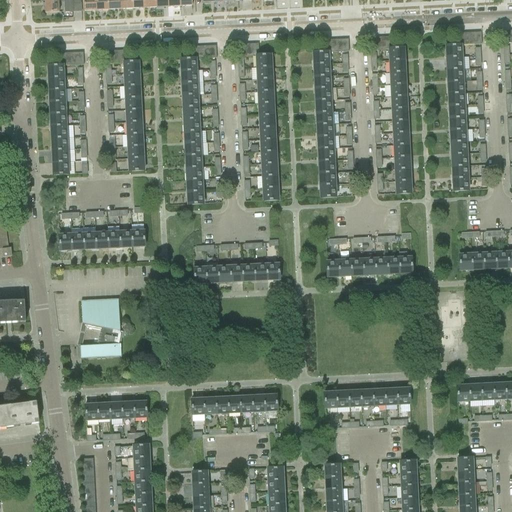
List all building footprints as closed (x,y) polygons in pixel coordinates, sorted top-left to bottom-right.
[(58,0),(45,1),(45,13),(59,12),(58,0)] [(73,0),(68,0),(69,13),(81,12),(80,0),(73,0)] [(97,11),(96,0),(83,0),(84,11),(97,11)] [(107,0),(96,0),(97,11),(108,10),(107,0)] [(119,0),(107,0),(108,10),(120,10),(119,0)] [(119,0),(120,10),(132,9),(131,0),(119,0)] [(131,0),(132,9),(144,8),(143,0),(131,0)] [(155,0),(143,0),(144,8),(156,8),(155,0)] [(445,46),(446,59),(461,58),(460,46),(456,46),(445,46)] [(389,61),(389,62),(404,61),(403,61),(403,49),(403,48),(391,49),(389,49),(389,50),(390,61),(389,61)] [(313,53),(313,66),(329,65),(328,53),(328,52),(324,53),(313,53)] [(257,68),(256,68),(271,68),(270,56),(271,56),(271,55),(259,56),(256,56),(257,68)] [(446,59),(446,71),(462,70),(461,58),(446,59)] [(180,60),(181,72),(196,71),(196,60),(196,59),(191,59),(180,60)] [(390,73),(390,74),(404,73),(403,61),(404,61),(389,62),(390,62),(390,73)] [(125,75),(124,75),(139,74),(138,74),(138,62),(126,63),(124,63),(125,75)] [(313,66),(314,78),(329,77),(329,65),(313,66)] [(48,66),(48,79),(64,78),(63,66),(59,66),(48,66)] [(271,68),(256,68),(256,69),(257,69),(258,80),(257,80),(257,81),(272,80),(272,79),(271,79),(271,68)] [(446,71),(447,83),(462,82),(462,70),(446,71)] [(181,72),(181,84),(197,83),(196,71),(181,72)] [(390,85),(390,86),(405,85),(404,85),(404,73),(390,74),(391,85),(390,85)] [(139,74),(124,75),(125,75),(125,87),(139,86),(138,75),(139,75),(139,74)] [(314,78),(314,90),(330,89),(329,77),(314,78)] [(48,79),(49,91),(64,90),(64,78),(48,79)] [(272,80),(257,81),(258,81),(258,92),(258,93),(272,92),(271,80),(272,80)] [(447,83),(448,95),(463,94),(462,82),(447,83)] [(181,84),(182,96),(198,96),(197,83),(181,84)] [(391,98),(406,97),(405,97),(404,85),(405,85),(390,86),(391,86),(392,98),(391,98)] [(139,86),(125,87),(125,88),(126,99),(125,99),(139,98),(139,87),(140,87),(140,86),(139,86)] [(314,90),(315,102),(330,101),(330,89),(314,90)] [(49,91),(49,103),(65,102),(64,90),(49,91)] [(272,92),(258,93),(259,104),(258,104),(258,105),(273,104),(272,104),(272,92)] [(448,95),(448,107),(464,106),(463,94),(448,95)] [(182,96),(183,108),(198,108),(198,96),(182,96)] [(391,110),(406,109),(405,109),(405,98),(406,98),(406,97),(391,98),(392,110),(391,110)] [(139,98),(125,99),(125,100),(126,100),(127,111),(126,111),(140,110),(140,99),(140,98),(139,98)] [(315,102),(316,114),(331,113),(330,101),(315,102)] [(49,103),(50,115),(65,114),(65,102),(49,103)] [(273,104),(258,105),(259,105),(259,116),(259,117),(274,116),(273,116),(273,104)] [(448,107),(449,119),(464,119),(464,106),(448,107)] [(183,108),(183,121),(199,120),(198,108),(183,108)] [(392,122),(407,121),(406,121),(406,110),(406,109),(391,110),(391,111),(392,110),(393,122),(392,122)] [(140,110),(126,111),(126,112),(127,112),(127,123),(141,122),(140,111),(141,111),(141,110),(140,110)] [(316,114),(316,126),(332,125),(331,113),(316,114)] [(50,115),(51,127),(66,126),(65,114),(50,115)] [(274,116),(259,117),(260,129),(259,129),(274,128),(273,116),(274,116)] [(449,119),(449,131),(465,131),(464,119),(449,119)] [(183,121),(184,133),(199,132),(199,120),(183,121)] [(393,134),(408,134),(408,133),(407,133),(406,122),(407,122),(407,121),(392,122),(393,122),(393,134)] [(141,122),(126,123),(126,124),(127,124),(128,135),(127,135),(141,135),(141,123),(141,122)] [(316,126),(317,138),(332,137),(332,125),(316,126)] [(51,127),(51,139),(66,138),(66,126),(51,127)] [(274,128),(259,129),(260,129),(261,141),(260,141),(275,140),(274,140),(274,128)] [(465,131),(449,131),(450,143),(465,143),(472,142),(472,130),(465,131)] [(184,133),(185,145),(200,144),(199,132),(184,133)] [(393,146),(408,146),(408,145),(407,145),(407,134),(408,134),(393,134),(393,135),(394,146),(393,146)] [(141,135),(127,135),(127,136),(128,136),(128,147),(142,147),(141,135),(142,135),(141,135)] [(317,138),(317,150),(333,149),(332,137),(317,138)] [(51,139),(52,151),(67,150),(66,138),(51,139)] [(275,140),(260,141),(261,141),(261,153),(276,152),(275,152),(274,141),(275,141),(275,140)] [(450,143),(451,156),(466,155),(465,143),(450,143)] [(200,144),(185,145),(185,157),(201,156),(207,156),(207,144),(200,144)] [(394,158),(394,159),(409,158),(409,157),(408,157),(407,146),(408,146),(393,146),(393,147),(394,146),(395,158),(394,158)] [(142,147),(128,147),(128,148),(129,159),(142,159),(142,147)] [(317,150),(318,162),(333,162),(333,149),(317,150)] [(52,151),(52,163),(68,162),(67,150),(52,151)] [(276,152),(261,153),(262,165),(261,165),(262,165),(275,164),(276,164),(275,152),(276,152)] [(451,156),(451,168),(467,167),(466,155),(451,156)] [(185,157),(186,169),(201,168),(201,156),(185,157)] [(395,170),(395,171),(409,170),(408,158),(409,158),(394,159),(395,159),(395,170)] [(129,159),(128,160),(129,160),(130,172),(129,172),(144,171),(143,171),(142,159),(143,159),(142,159),(129,159)] [(68,162),(52,163),(53,176),(68,175),(68,162)] [(318,162),(319,174),(334,174),(333,162),(318,162)] [(263,177),(262,177),(276,177),(277,177),(277,176),(276,176),(275,164),(262,165),(263,177)] [(451,168),(452,180),(467,179),(467,167),(451,168)] [(201,168),(186,169),(187,181),(202,180),(208,180),(207,172),(204,172),(204,168),(201,169),(201,168)] [(395,183),(396,183),(410,182),(409,182),(409,170),(395,171),(396,182),(395,182),(395,183)] [(319,174),(319,187),(335,186),(334,174),(319,174)] [(263,189),(262,189),(277,189),(277,188),(276,177),(262,177),(263,189)] [(467,179),(452,180),(453,192),(468,191),(467,179)] [(187,181),(187,193),(203,192),(202,180),(187,181)] [(410,182),(396,183),(397,194),(396,194),(396,195),(411,194),(410,194),(409,182),(410,182)] [(335,186),(319,187),(320,199),(335,198),(335,186)] [(277,189),(262,189),(262,190),(263,190),(264,201),(263,201),(263,202),(278,201),(278,200),(277,200),(277,189)] [(203,192),(187,193),(188,206),(203,205),(203,192)] [(131,232),(119,233),(120,248),(132,248),(131,232)] [(144,232),(131,232),(132,248),(144,247),(144,232)] [(119,233),(107,234),(108,249),(120,248),(119,233)] [(95,234),(83,235),(84,250),(96,249),(95,234)] [(107,234),(95,234),(96,249),(108,249),(107,234)] [(72,251),(71,235),(59,236),(59,251),(72,251)] [(83,235),(71,235),(72,251),(84,250),(83,235)] [(8,248),(2,249),(3,258),(12,257),(11,248),(8,248)] [(406,253),(398,254),(398,259),(399,274),(411,273),(411,258),(406,258),(406,253)] [(507,253),(495,254),(496,269),(508,268),(507,253)] [(483,254),(471,255),(471,270),(483,270),(483,254)] [(495,254),(483,254),(483,270),(496,269),(495,254)] [(471,270),(471,255),(458,256),(459,271),(467,270),(471,270)] [(386,259),(374,260),(375,275),(387,275),(386,259)] [(398,259),(386,259),(387,275),(399,274),(398,259)] [(362,260),(350,261),(351,276),(363,276),(362,260)] [(374,260),(362,260),(363,276),(375,275),(374,260)] [(350,261),(338,262),(339,277),(351,276),(350,261)] [(339,277),(338,262),(326,262),(326,278),(332,277),(339,277)] [(266,265),(254,266),(254,281),(266,281),(266,265)] [(278,265),(266,265),(266,281),(279,280),(278,265)] [(254,266),(242,267),(242,282),(254,281),(254,266)] [(230,267),(217,268),(218,283),(230,282),(230,267)] [(242,267),(230,267),(230,282),(242,282),(242,267)] [(206,284),(205,268),(193,269),(194,284),(206,284)] [(217,268),(205,268),(206,284),(218,283),(217,268)] [(80,347),(81,359),(121,357),(118,300),(81,302),(82,324),(81,324),(80,333),(85,334),(86,328),(100,331),(100,333),(99,333),(96,346),(80,347)] [(5,303),(0,303),(0,324),(25,323),(24,302),(10,303),(10,305),(5,305),(5,303)] [(505,384),(493,385),(494,400),(506,400),(505,384)] [(481,385),(469,386),(469,401),(481,401),(481,385)] [(493,385),(481,385),(481,401),(494,400),(493,385)] [(469,401),(469,386),(456,387),(457,402),(469,401)] [(408,389),(396,390),(397,405),(409,405),(408,389)] [(384,390),(372,391),(373,406),(385,406),(384,390)] [(396,390),(384,390),(385,406),(397,405),(396,390)] [(360,391),(348,392),(349,408),(361,407),(360,391)] [(372,391),(360,391),(361,407),(373,406),(372,391)] [(348,392),(336,393),(336,408),(349,408),(348,392)] [(336,408),(336,393),(323,393),(324,409),(336,408)] [(263,396),(251,397),(252,412),(264,412),(263,396)] [(276,396),(263,396),(264,412),(277,411),(276,396)] [(251,397),(239,398),(240,413),(252,412),(251,397)] [(227,398),(215,399),(216,414),(228,414),(227,398)] [(239,398),(227,398),(228,414),(240,413),(239,398)] [(215,399),(203,400),(204,415),(216,414),(215,399)] [(203,400),(191,400),(192,416),(192,423),(204,422),(204,415),(204,414),(203,400)] [(145,402),(133,403),(134,418),(146,418),(145,402)] [(36,403),(1,408),(3,429),(20,427),(20,425),(24,424),(25,426),(39,424),(36,403)] [(133,403),(121,404),(122,419),(134,418),(133,403)] [(109,404),(97,405),(98,420),(110,420),(109,404)] [(121,404),(109,404),(110,420),(122,419),(121,404)] [(98,420),(97,405),(85,406),(85,421),(98,420)] [(87,437),(86,437),(86,441),(96,441),(96,436),(91,436),(91,429),(86,430),(87,437)] [(132,446),(133,459),(148,458),(148,445),(132,446)] [(133,459),(134,471),(149,470),(148,458),(133,459)] [(468,459),(457,459),(457,460),(458,471),(457,471),(457,472),(472,471),(472,470),(471,459),(472,459),(472,458),(468,459)] [(400,462),(400,474),(415,474),(415,461),(400,462)] [(115,464),(115,472),(120,472),(127,472),(127,469),(120,468),(120,464),(115,464)] [(335,465),(324,466),(325,466),(325,478),(340,477),(339,477),(338,466),(339,466),(339,465),(335,465)] [(267,469),(267,481),(283,480),(282,468),(267,469)] [(134,471),(134,483),(150,482),(149,470),(134,471)] [(472,471),(457,472),(458,472),(459,483),(458,483),(458,484),(473,483),(472,483),(472,471)] [(203,472),(192,473),(193,485),(192,485),(207,484),(206,482),(206,472),(207,472),(203,472)] [(400,474),(401,486),(416,486),(415,474),(400,474)] [(340,477),(325,478),(325,479),(325,478),(326,490),(325,490),(341,489),(340,489),(339,478),(340,478),(340,477)] [(267,481),(268,493),(283,492),(283,480),(267,481)] [(134,483),(135,495),(150,494),(150,482),(134,483)] [(473,483),(458,484),(459,484),(459,495),(459,496),(473,495),(472,483),(473,483)] [(207,484),(192,485),(193,485),(193,497),(207,496),(207,484)] [(401,486),(401,499),(417,498),(416,486),(401,486)] [(341,489),(325,490),(325,491),(326,491),(327,502),(326,502),(340,502),(340,490),(341,490),(341,489)] [(268,493),(269,505),(284,504),(283,492),(268,493)] [(135,495),(136,507),(151,506),(150,494),(135,495)] [(473,495),(459,496),(460,507),(473,507),(473,495)] [(207,496),(193,497),(194,508),(193,508),(193,509),(194,509),(208,508),(207,496)] [(401,499),(402,511),(417,510),(417,498),(401,499)] [(340,502),(326,502),(326,503),(327,503),(327,511),(347,511),(347,502),(340,502)]
